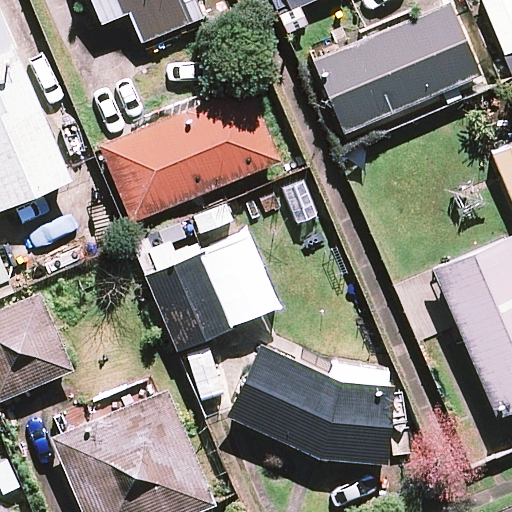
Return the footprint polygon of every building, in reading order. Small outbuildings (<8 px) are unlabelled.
[(97,0),(103,13),(130,2),(144,34),(194,13),(188,0),(97,0)] [(482,64),(454,0),(430,0),(314,50),(345,122),(482,64)] [(511,52),(511,0),(481,0),(505,56),(511,52)] [(0,4),(0,197),(68,170),(0,4)] [(281,149),(248,71),(99,134),(133,212),(281,149)] [(511,136),(489,146),(511,202),(511,136)] [(278,294),(245,220),(142,265),(175,340),(278,294)] [(511,394),(511,227),(510,223),(432,256),(495,402),(511,394)] [(0,299),(5,297),(0,284),(0,275),(11,271),(0,245),(0,299)] [(0,392),(67,363),(32,285),(5,297),(0,299),(0,392)] [(391,373),(393,349),(326,345),(325,364),(270,330),(231,404),(310,445),(388,448),(391,373)] [(168,511),(212,493),(162,380),(50,429),(86,511),(168,511)] [(0,511),(18,511),(22,505),(0,493),(0,511)]
